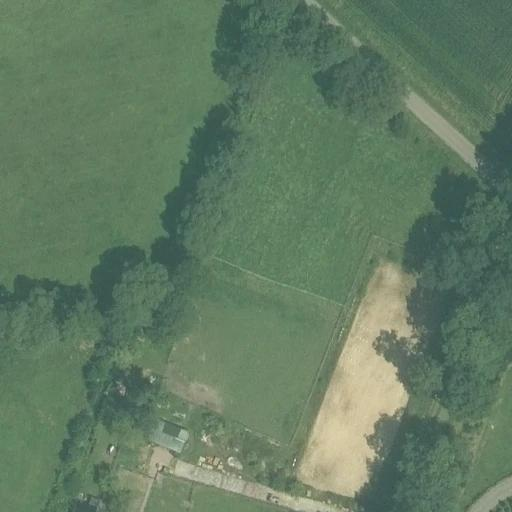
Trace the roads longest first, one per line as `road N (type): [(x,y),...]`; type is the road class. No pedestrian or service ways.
road 1 (track): [(511,207),(405,511)]
road 2 (unclassified): [(511,194),(296,0)]
